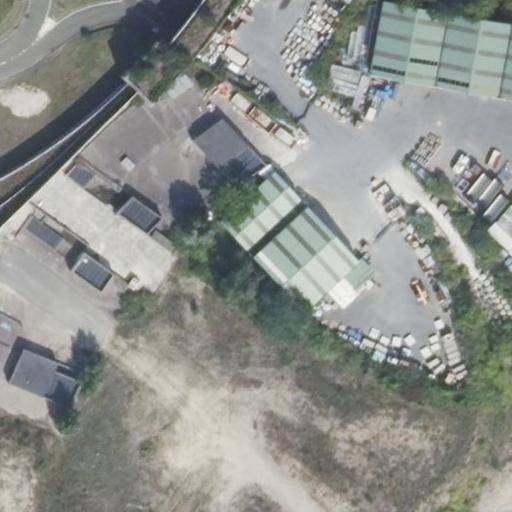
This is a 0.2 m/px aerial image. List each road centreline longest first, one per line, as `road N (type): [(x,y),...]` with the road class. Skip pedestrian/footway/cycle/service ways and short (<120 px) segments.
road 1 (motorway): [(511,45),(438,54),(273,112),(150,203),(106,259),(72,323),(25,420),(0,502)]
road 2 (motorway): [(483,0),(288,45),(201,85),(152,123),(59,222),(0,336)]
road 3 (motorway): [(165,0),(511,216)]
road 4 (motorway): [(511,123),(298,0)]
